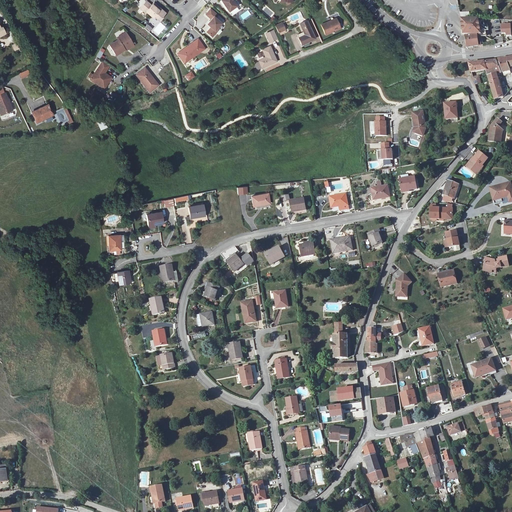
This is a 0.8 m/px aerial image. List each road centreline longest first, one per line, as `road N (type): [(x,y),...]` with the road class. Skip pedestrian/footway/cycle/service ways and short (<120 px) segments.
road 1 (residential): [(407,223),(384,211),(310,224),(245,237),(205,260)]
road 2 (residential): [(398,238),(360,352),(368,433)]
road 3 (residential): [(205,260),(182,305),(184,344),(220,394),(256,408)]
road 4 (residential): [(368,433),(422,426),(511,396)]
road 5 (residential): [(482,115),(466,149),(407,223)]
